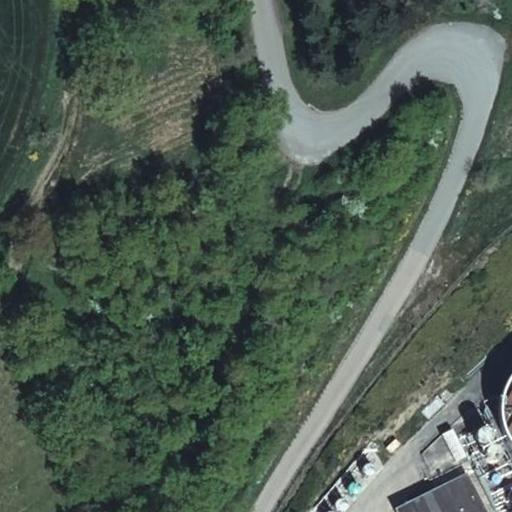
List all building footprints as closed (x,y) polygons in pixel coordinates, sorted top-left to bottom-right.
[(511,372),(505,382),(501,394),(499,402),(498,414),(499,422),(502,430),(505,438),(511,448),(511,372)] [(457,425),(463,436),(487,424),(481,413),(457,425)] [(422,453),(434,477),(468,460),(451,425),(422,453)] [(487,433),(483,431),(480,430),(476,431),(473,433),(471,437),(471,440),(472,444),(474,447),(477,449),(482,449),(485,448),(488,446),(490,443),(490,439),(489,436),(487,433)] [(511,455),(508,453),(499,469),(510,475),(511,476),(511,455)] [(480,457),(478,457),(476,458),(474,460),(474,462),(474,464),(475,466),(477,467),(478,467),(480,467),(482,466),(483,465),(484,463),(484,461),(483,459),(481,458),(480,457)] [(489,464),(476,471),(481,482),(494,475),(489,464)] [(511,476),(510,475),(497,503),(506,507),(510,499),(509,498),(511,490),(511,476)] [(480,511),(463,477),(407,505),(409,511),(480,511)]
